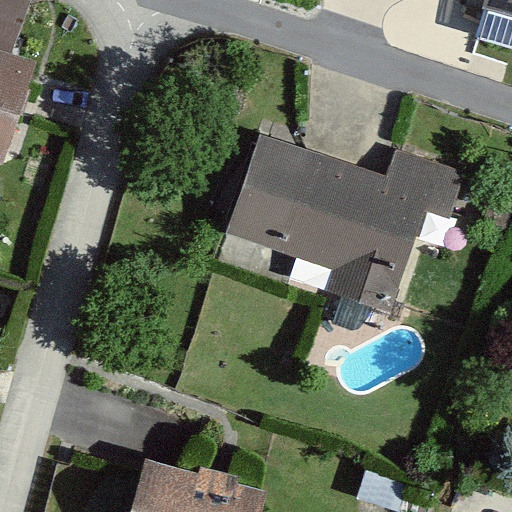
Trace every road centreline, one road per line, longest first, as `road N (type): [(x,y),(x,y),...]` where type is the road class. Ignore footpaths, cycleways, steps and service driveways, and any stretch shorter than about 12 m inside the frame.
road 1 (residential): [(141,0),(0,507)]
road 2 (residential): [(149,0),(511,110)]
